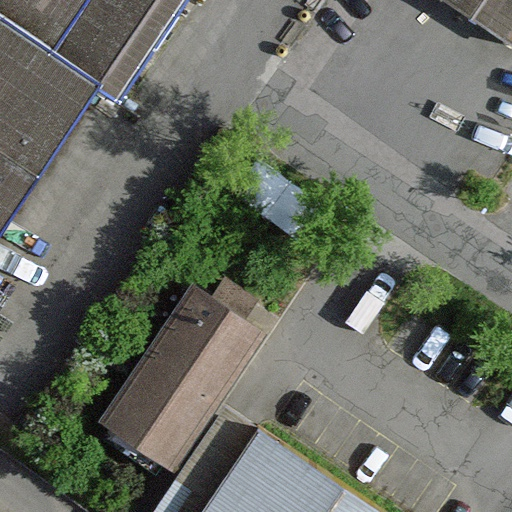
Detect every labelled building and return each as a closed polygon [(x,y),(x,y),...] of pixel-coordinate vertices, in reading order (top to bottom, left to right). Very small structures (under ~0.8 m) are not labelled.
[(182,0),(0,0),(0,244),(93,105),(106,114),(182,0)] [(511,0),(429,0),(511,56),(511,0)] [(178,287),(85,426),(161,476),(254,338),(178,287)] [(353,511),(241,436),(187,511),(353,511)] [(0,511),(49,511),(59,497),(0,455),(0,511)]
